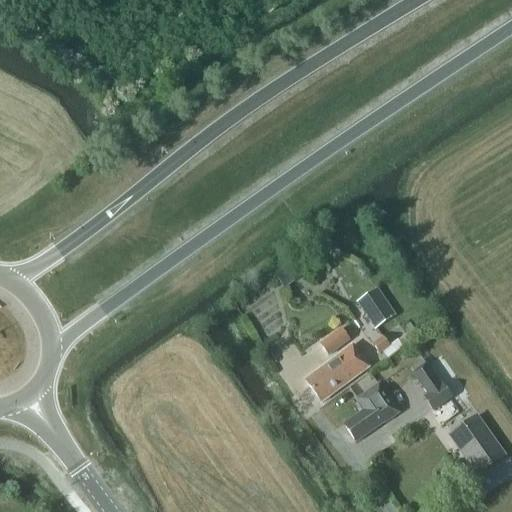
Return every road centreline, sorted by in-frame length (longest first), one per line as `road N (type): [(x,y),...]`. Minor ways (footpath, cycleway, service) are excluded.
road 1 (primary): [(49,354),(511,26)]
road 2 (primary): [(413,0),(234,111),(28,269),(3,274)]
road 3 (tertiary): [(109,511),(26,396)]
